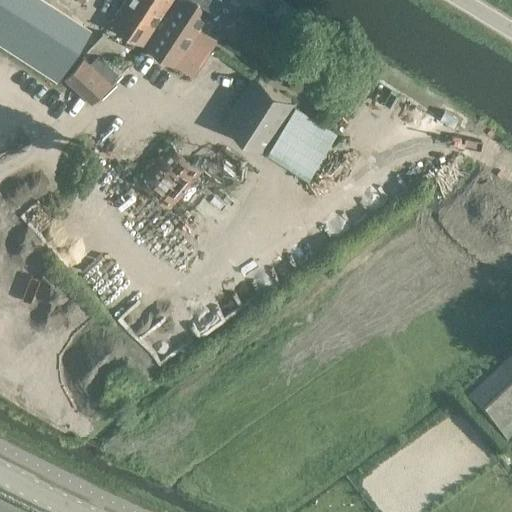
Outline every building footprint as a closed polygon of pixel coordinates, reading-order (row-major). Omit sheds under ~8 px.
[(89,32),(39,0),(0,0),(0,40),(58,79),(89,32)] [(51,0),(49,4),(57,9),(62,0),(51,0)] [(144,45),(171,0),(123,0),(109,23),(144,45)] [(171,0),(144,45),(189,74),(208,45),(195,36),(200,29),(204,32),(213,18),(209,16),(218,0),(171,0)] [(89,65),(126,71),(129,53),(92,47),(89,65)] [(110,85),(82,59),(62,80),(90,106),(110,85)] [(264,150),(294,103),(252,76),(222,124),(264,150)] [(336,132),(294,106),(266,153),(307,179),(336,132)] [(169,209),(201,170),(167,144),(136,183),(169,209)] [(216,149),(202,168),(238,193),(251,173),(216,149)] [(382,206),(362,218),(355,207),(341,216),(352,234),(386,214),(382,206)] [(100,321),(81,301),(66,315),(86,335),(100,321)] [(511,358),(482,385),(467,400),(504,443),(511,435),(511,358)] [(448,440),(423,445),(429,479),(457,474),(459,486),(486,481),(479,443),(450,448),(448,440)]
